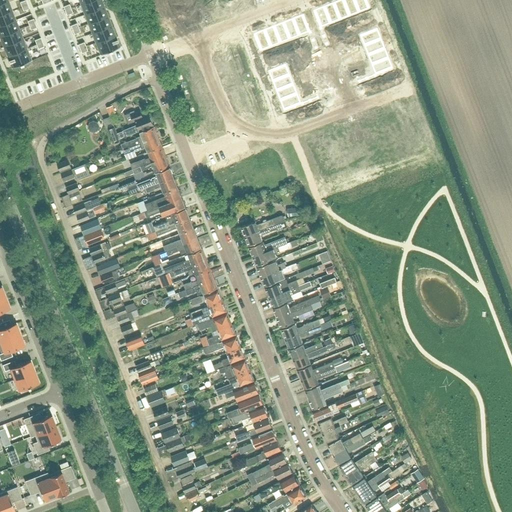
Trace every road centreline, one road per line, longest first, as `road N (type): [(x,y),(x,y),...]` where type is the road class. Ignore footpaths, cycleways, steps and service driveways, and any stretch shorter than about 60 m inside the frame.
road 1 (residential): [(341,511),(301,445),(158,77)]
road 2 (tertiary): [(133,511),(0,182)]
road 3 (unclassified): [(158,77),(48,133),(40,150),(104,326)]
road 4 (residential): [(197,37),(225,114),(249,134),(290,131),(377,97)]
road 5 (track): [(104,326),(182,511)]
road 6 (residential): [(0,244),(59,394)]
road 7 (residential): [(19,104),(150,54)]
